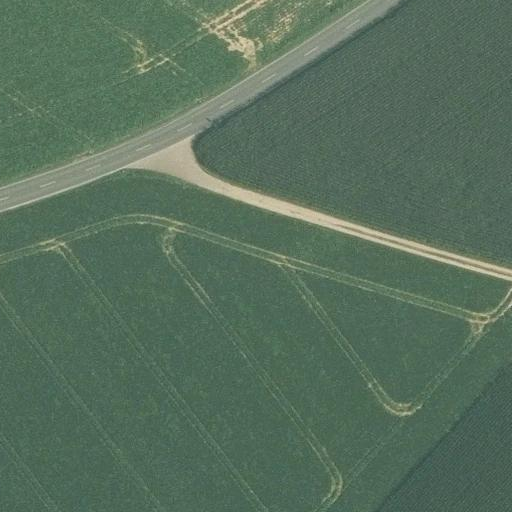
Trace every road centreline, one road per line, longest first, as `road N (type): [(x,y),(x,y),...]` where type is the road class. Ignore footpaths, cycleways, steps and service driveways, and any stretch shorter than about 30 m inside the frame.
road 1 (residential): [(511,289),(304,225),(205,181),(155,144)]
road 2 (secondary): [(388,0),(155,144)]
road 3 (secondary): [(155,144),(0,198)]
